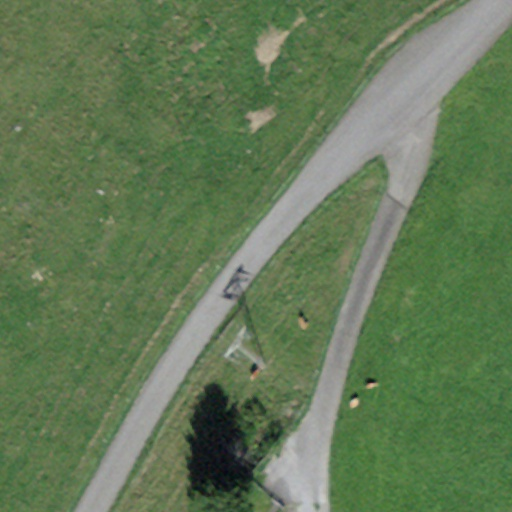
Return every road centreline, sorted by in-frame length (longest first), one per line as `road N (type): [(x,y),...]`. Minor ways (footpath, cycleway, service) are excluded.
road 1 (track): [(90,511),(166,368),(276,220),(491,0)]
road 2 (track): [(317,511),(319,445),(353,297),(404,183),(403,94)]
